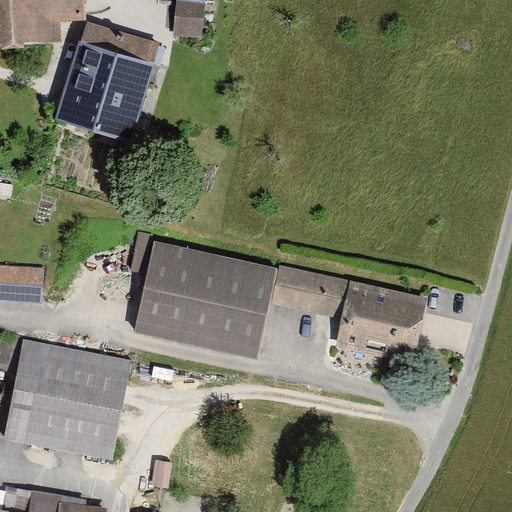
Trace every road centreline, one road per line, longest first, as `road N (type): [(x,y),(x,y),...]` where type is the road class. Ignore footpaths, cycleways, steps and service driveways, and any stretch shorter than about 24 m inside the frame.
road 1 (residential): [(453,424),(347,387),(0,318)]
road 2 (track): [(121,497),(205,398),(236,393),(418,412)]
road 3 (residential): [(453,424),(511,222)]
